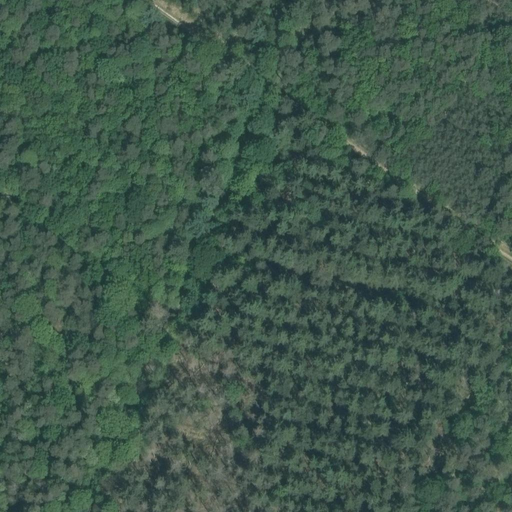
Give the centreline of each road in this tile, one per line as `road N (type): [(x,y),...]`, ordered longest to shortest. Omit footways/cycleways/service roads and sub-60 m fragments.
road 1 (track): [(90,511),(269,92)]
road 2 (track): [(132,0),(511,251)]
